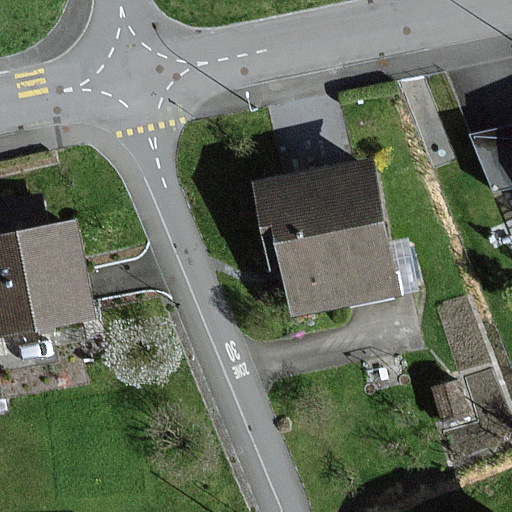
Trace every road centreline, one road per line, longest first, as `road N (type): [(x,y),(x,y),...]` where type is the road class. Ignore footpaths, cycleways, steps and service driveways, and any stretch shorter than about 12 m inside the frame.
road 1 (residential): [(134,75),(191,260),(295,511)]
road 2 (residential): [(495,5),(134,75)]
road 3 (residential): [(134,75),(0,103)]
